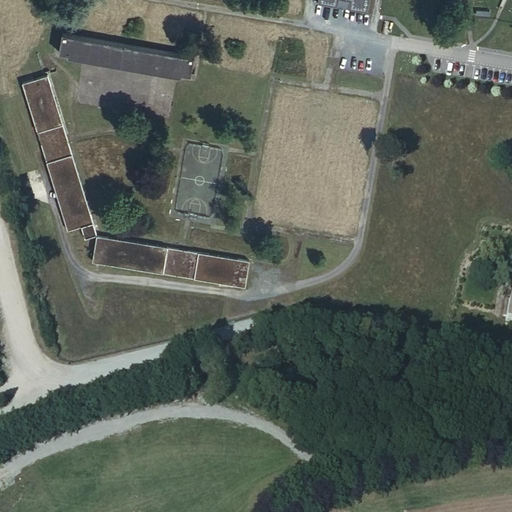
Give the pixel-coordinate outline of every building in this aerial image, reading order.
[(320,0),(319,4),(337,7),(338,0),(347,0),(352,1),(351,10),(369,13),(371,0),(320,0)] [(192,57),(63,33),(59,54),(69,55),(69,59),(179,78),(179,75),(188,76),(192,57)] [(26,83),(74,231),(90,225),(93,237),(105,233),(52,75),(26,83)] [(250,261),(105,234),(100,261),(246,286),(250,261)] [(229,307),(115,298),(114,317),(228,325),(229,307)]
